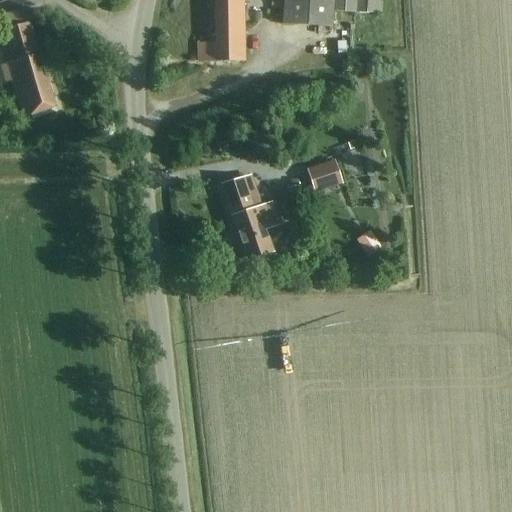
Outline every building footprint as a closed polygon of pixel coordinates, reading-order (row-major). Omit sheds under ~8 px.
[(239,0),(214,0),(216,41),(199,41),(200,61),(242,60),(239,0)] [(381,17),(382,3),(377,3),(377,0),(280,0),(279,22),(328,24),(329,13),(381,17)] [(22,118),(52,108),(35,57),(33,57),(21,11),(0,16),(0,53),(4,67),(22,118)] [(49,11),(27,18),(36,47),(59,39),(49,11)] [(310,174),(315,191),(342,183),(334,160),(321,164),(323,170),(310,174)] [(246,260),(272,251),(274,251),(266,228),(280,223),(273,202),(262,206),(257,192),(249,194),(244,178),(222,185),(246,260)] [(364,234),(357,240),(368,257),(382,248),(370,230),(364,234)]
